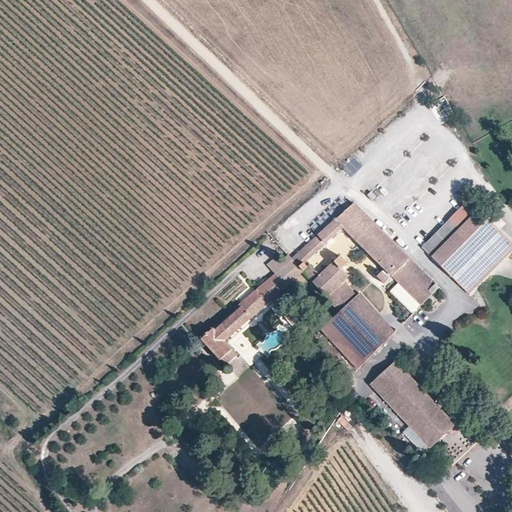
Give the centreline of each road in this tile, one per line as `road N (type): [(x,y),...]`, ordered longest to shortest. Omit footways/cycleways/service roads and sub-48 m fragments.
road 1 (track): [(74,511),(49,475),(55,433),(270,243)]
road 2 (track): [(146,0),(344,185)]
